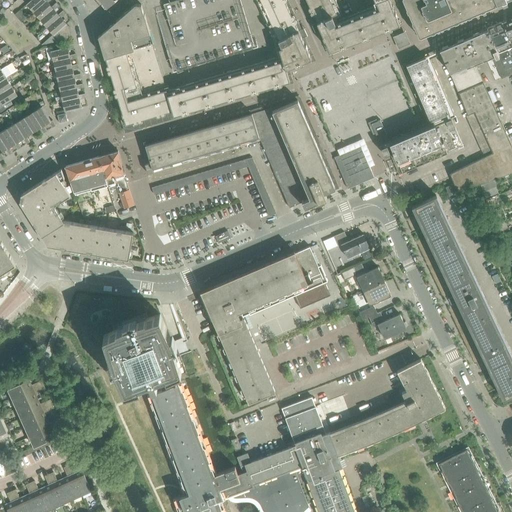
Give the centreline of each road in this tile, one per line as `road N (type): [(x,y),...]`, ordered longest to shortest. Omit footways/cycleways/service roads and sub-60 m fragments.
road 1 (residential): [(41,267),(175,282),(379,203)]
road 2 (residential): [(493,433),(379,203)]
road 3 (tertiary): [(0,185),(102,111),(71,0)]
